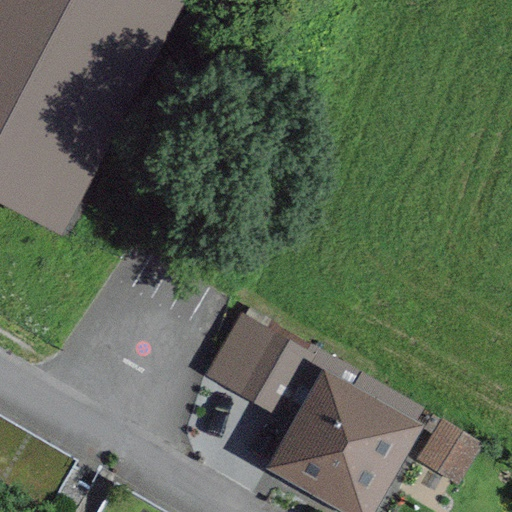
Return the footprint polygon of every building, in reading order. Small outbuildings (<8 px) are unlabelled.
[(0,0),(0,202),(65,236),(185,0),(0,0)] [(250,306),(245,315),(241,312),(206,377),(280,417),(284,409),(315,353),(308,349),(270,328),(274,320),(250,306)] [(375,511),(422,428),(433,434),(417,459),(459,484),(485,442),(444,416),(443,417),(310,344),(308,349),(315,353),(284,409),(290,413),(280,431),(285,434),(265,470),(341,511),(375,511)] [(0,485),(45,511),(46,511),(77,459),(0,414),(0,485)] [(168,511),(115,482),(97,511),(168,511)]
